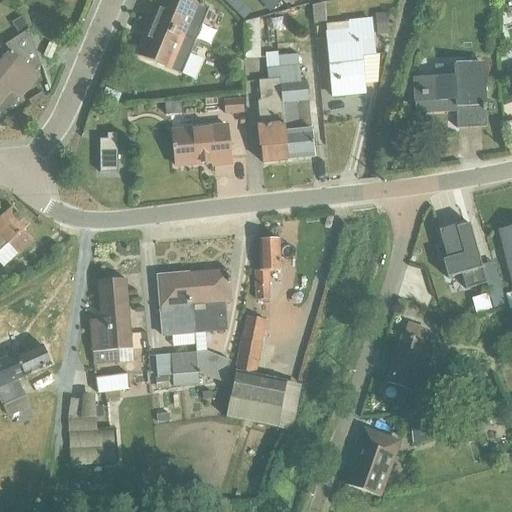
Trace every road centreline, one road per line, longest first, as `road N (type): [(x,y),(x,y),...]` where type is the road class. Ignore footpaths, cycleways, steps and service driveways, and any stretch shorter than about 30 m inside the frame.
road 1 (residential): [(13,180),(61,214),(104,221),(406,188)]
road 2 (unclassified): [(311,511),(385,308),(406,188)]
road 3 (residential): [(13,180),(54,129),(111,0)]
